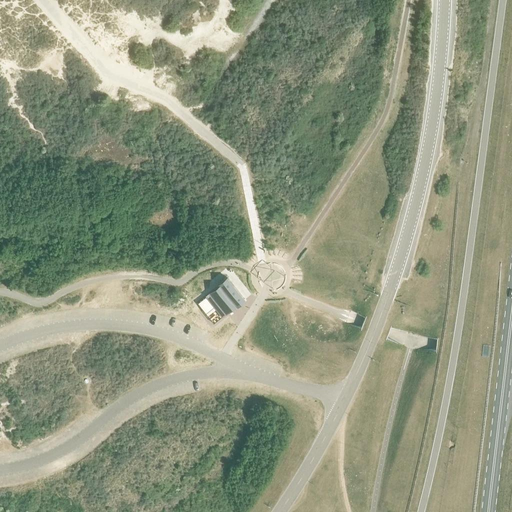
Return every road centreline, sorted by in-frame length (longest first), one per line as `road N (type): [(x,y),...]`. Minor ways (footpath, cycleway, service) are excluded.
road 1 (unclassified): [(279,511),(327,432),(392,282),(434,103),(443,0)]
road 2 (primary): [(501,0),(455,345),(420,511)]
road 3 (primary): [(487,511),(511,305)]
